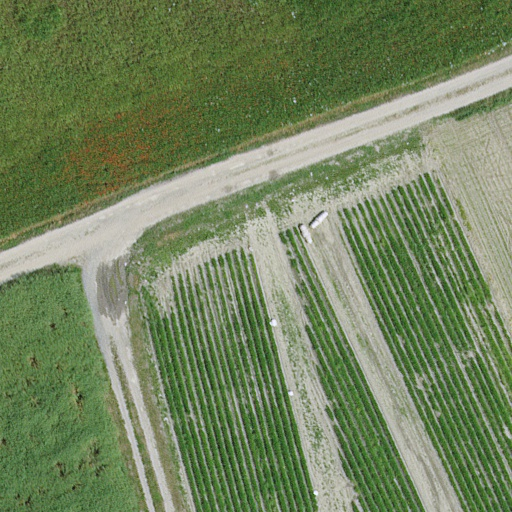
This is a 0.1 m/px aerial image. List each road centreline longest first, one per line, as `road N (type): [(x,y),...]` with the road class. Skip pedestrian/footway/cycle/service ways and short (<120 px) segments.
road 1 (track): [(511,71),(0,276)]
road 2 (track): [(155,511),(85,236)]
